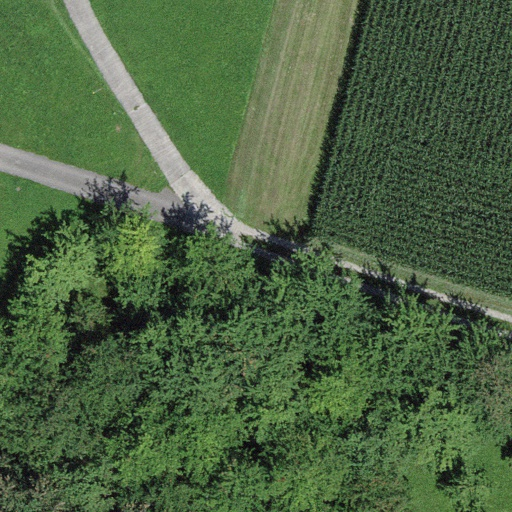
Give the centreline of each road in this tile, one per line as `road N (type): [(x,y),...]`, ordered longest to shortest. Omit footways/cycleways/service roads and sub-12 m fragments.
road 1 (track): [(77,0),(217,229),(511,323)]
road 2 (track): [(0,159),(217,229)]
